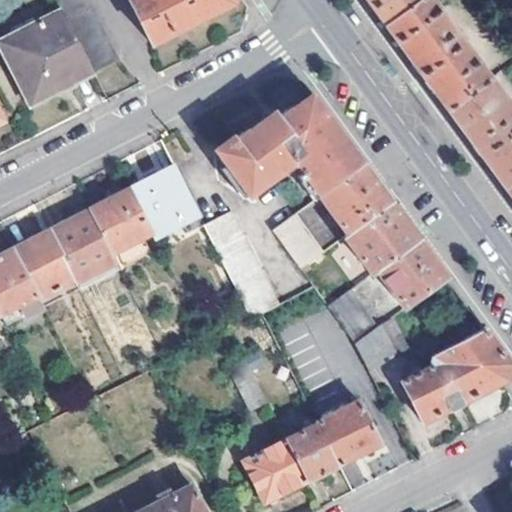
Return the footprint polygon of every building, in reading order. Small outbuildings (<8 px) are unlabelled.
[(94,75),(120,60),(89,0),(56,0),(61,8),(93,72),(94,75)] [(127,0),(150,44),(231,5),(231,0),(127,0)] [(365,0),(385,27),(421,0),(365,0)] [(433,0),(421,0),(385,27),(414,67),(447,111),(491,79),(433,0)] [(61,8),(18,31),(24,43),(6,53),(28,99),(67,79),(69,84),(93,72),(61,8)] [(1,41),(6,53),(24,43),(18,31),(1,41)] [(30,104),(69,84),(67,79),(28,99),(30,104)] [(511,108),(491,79),(447,111),(475,150),(505,190),(511,185),(511,108)] [(248,195),(294,162),(319,195),(362,164),(312,96),(295,107),(292,105),(277,115),(274,111),(267,116),(250,128),(249,126),(235,137),(232,135),(213,149),(248,195)] [(362,164),(319,195),(348,235),(390,203),(381,191),(362,164)] [(151,231),(152,233),(197,213),(175,167),(130,190),(151,231)] [(130,190),(90,211),(110,251),(151,231),(130,190)] [(344,237),(372,274),(376,271),(418,241),(396,212),(390,203),(348,235),(344,237)] [(74,279),(75,281),(115,261),(110,251),(90,211),(49,231),(74,279)] [(203,225),(249,319),(279,304),(230,211),(203,225)] [(274,229),(302,268),(322,252),(295,214),(274,229)] [(14,249),(38,297),(74,279),(49,231),(14,249)] [(376,271),(404,308),(445,277),(437,267),(418,241),(376,271)] [(0,314),(19,305),(27,322),(46,313),(38,297),(14,249),(0,256),(0,314)] [(377,328),(349,289),(328,305),(356,344),(377,328)] [(19,305),(0,314),(0,317),(7,332),(27,322),(19,305)] [(356,344),(366,365),(392,348),(381,325),(377,328),(356,344)] [(402,381),(423,420),(502,381),(504,371),(506,360),(485,331),(472,337),(435,354),(430,367),(402,381)] [(227,362),(251,408),(266,401),(243,354),(227,362)] [(360,453),(379,444),(357,402),(318,422),(340,463),(360,453)] [(340,463),(318,422),(286,439),(308,480),(340,463)] [(243,460),(265,501),(308,480),(286,439),(243,460)] [(205,511),(192,485),(146,509),(146,511),(205,511)]
